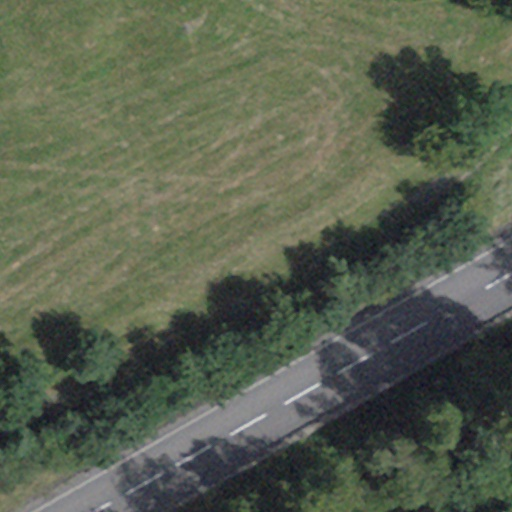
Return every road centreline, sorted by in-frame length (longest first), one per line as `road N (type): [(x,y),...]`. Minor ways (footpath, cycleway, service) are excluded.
road 1 (track): [(511,119),(413,205),(161,352),(0,426)]
road 2 (secondary): [(94,511),(511,274)]
